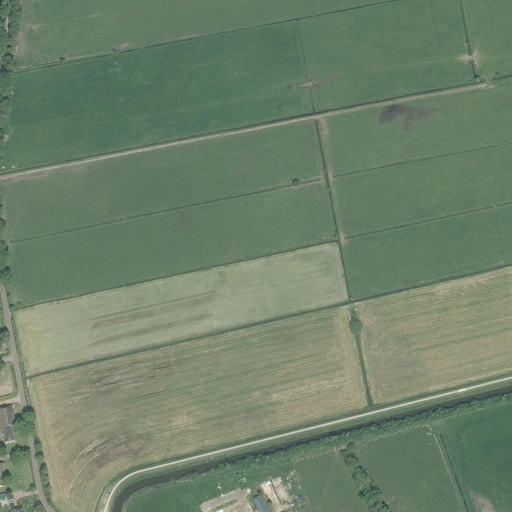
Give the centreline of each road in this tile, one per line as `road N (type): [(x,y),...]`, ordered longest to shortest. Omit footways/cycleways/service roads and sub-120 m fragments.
road 1 (track): [(0,178),(487,85),(487,76)]
road 2 (tertiary): [(32,452),(0,278)]
